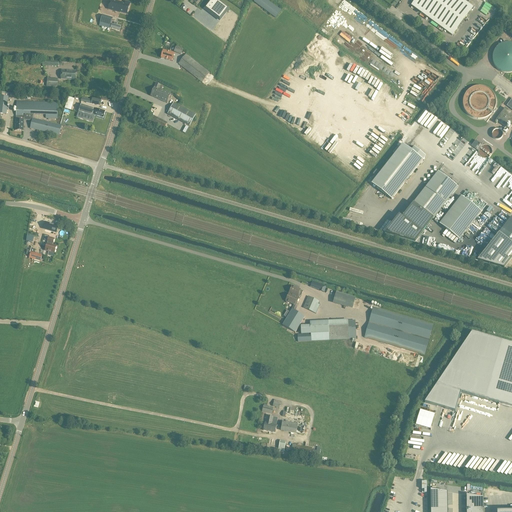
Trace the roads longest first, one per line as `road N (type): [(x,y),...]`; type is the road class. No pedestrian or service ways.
road 1 (unclassified): [(261,435),(32,389)]
road 2 (unclassified): [(296,282),(83,219)]
road 3 (unclassified): [(32,389),(83,219)]
road 4 (unclassified): [(99,168),(152,0)]
road 5 (unknown): [(467,178),(433,226),(451,247),(471,248),(504,206)]
road 6 (unclassified): [(511,212),(411,135)]
